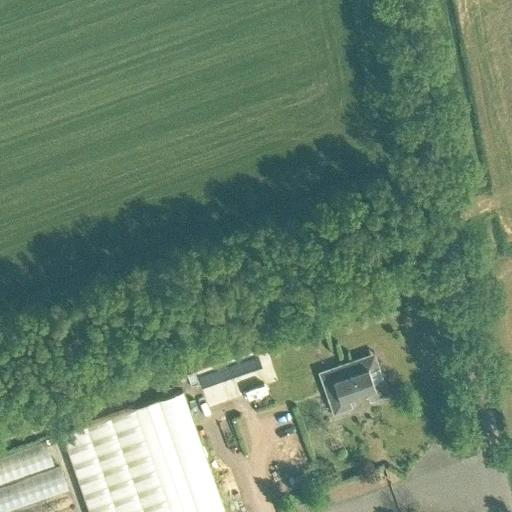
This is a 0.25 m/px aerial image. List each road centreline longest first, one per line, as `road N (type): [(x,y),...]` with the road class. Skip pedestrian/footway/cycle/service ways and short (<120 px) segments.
road 1 (tertiary): [(503,511),(403,0)]
road 2 (unknown): [(496,477),(362,511)]
